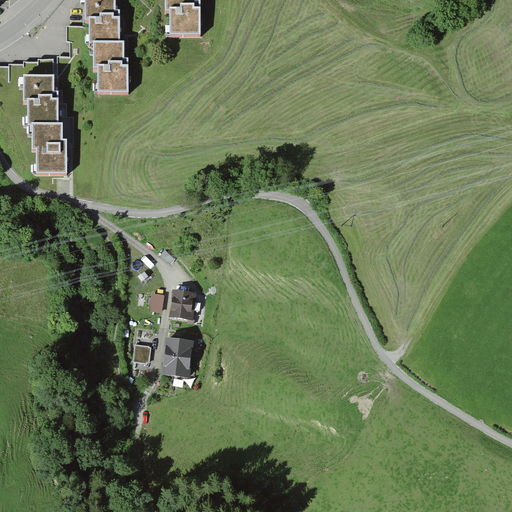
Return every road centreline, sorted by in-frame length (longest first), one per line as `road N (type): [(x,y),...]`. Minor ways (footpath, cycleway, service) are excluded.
road 1 (track): [(80,204),(142,214),(226,195),(300,203),(332,243),(384,359),(511,443)]
road 2 (track): [(154,511),(137,420),(174,286),(157,260)]
road 3 (residential): [(157,260),(80,204),(18,183),(0,160)]
